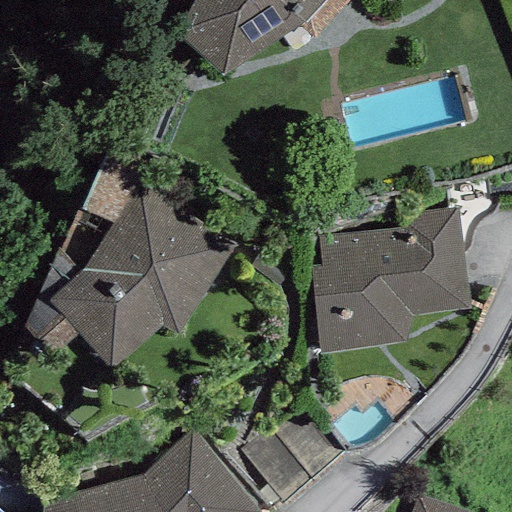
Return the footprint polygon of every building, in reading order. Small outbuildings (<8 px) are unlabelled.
[(189,0),(179,21),(222,63),(305,12),(316,0),(189,0)] [(233,239),(138,182),(84,265),(48,296),(109,366),(164,320),(178,331),(233,239)] [(398,223),(316,237),(319,260),(309,262),(318,346),(403,332),(411,308),(470,298),(456,203),(397,212),(398,223)] [(251,511),(260,505),(191,428),(144,470),(165,511),(251,511)] [(165,511),(144,470),(43,493),(41,511),(165,511)] [(460,511),(417,496),(411,511),(460,511)]
